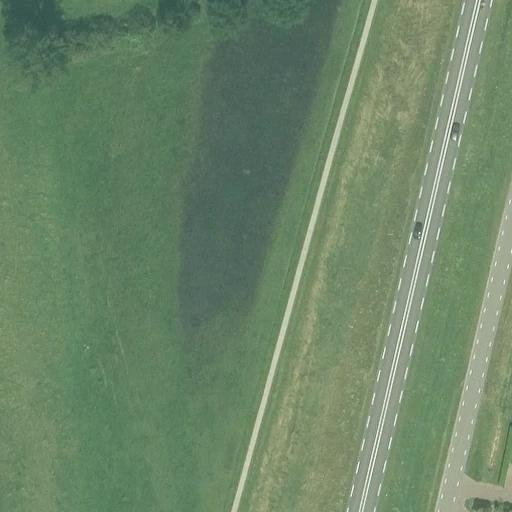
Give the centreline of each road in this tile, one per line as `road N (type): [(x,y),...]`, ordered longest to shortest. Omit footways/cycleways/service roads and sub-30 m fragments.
road 1 (primary): [(349,511),(475,0)]
road 2 (unclassified): [(444,511),(511,218)]
